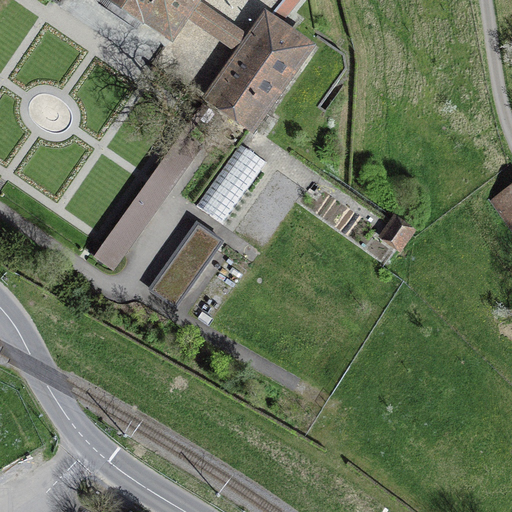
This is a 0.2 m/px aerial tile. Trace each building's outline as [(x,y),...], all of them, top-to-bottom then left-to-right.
[(187,16),(241,53),(250,40),(196,3),(197,0),(110,0),(142,22),(144,20),(171,39),(187,16)] [(266,17),(250,40),(241,53),(210,96),(253,127),(309,48),(266,17)] [(183,138),(97,258),(112,269),(198,148),(183,138)] [(222,224),(267,162),(241,144),(197,206),(222,224)] [(511,190),(493,204),(511,229),(511,190)] [(408,233),(394,223),(384,237),(398,247),(408,233)] [(151,290),(176,307),(222,242),(198,225),(151,290)]
